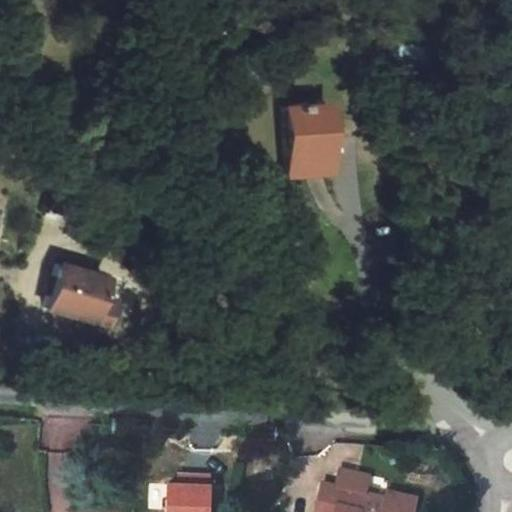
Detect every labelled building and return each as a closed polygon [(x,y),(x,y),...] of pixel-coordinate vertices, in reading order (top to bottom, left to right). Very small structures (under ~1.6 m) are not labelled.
[(323,104),(279,106),(283,174),(328,172),(323,104)] [(111,222),(98,239),(121,255),(133,239),(111,222)] [(55,263),(43,309),(101,325),(108,299),(96,295),(101,276),(55,263)] [(364,492),(322,483),(317,501),(335,505),(333,511),(370,511),(360,510),(364,492)] [(333,511),(335,505),(317,501),(314,511),(333,511)]
